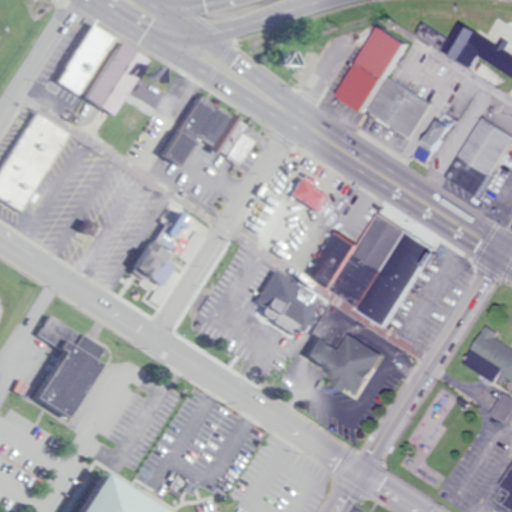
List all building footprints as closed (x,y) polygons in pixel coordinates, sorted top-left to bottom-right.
[(511,41),(507,51),(456,23),(440,53),(469,69),(477,57),(511,76),(511,74),(511,41)] [(361,114),(401,41),(374,26),(334,99),(361,114)] [(77,100),(106,115),(138,58),(110,42),(77,100)] [(51,82),(70,94),(90,62),(85,59),(77,70),(64,61),(51,82)] [(368,115),(412,139),(431,103),(387,79),(368,115)] [(0,204),(17,213),(61,131),(29,114),(26,114),(0,163),(0,204)] [(511,134),(478,117),(445,179),(478,196),(511,134)] [(233,163),(242,143),(229,136),(219,156),(233,163)] [(178,140),(157,144),(160,159),(180,155),(178,140)] [(313,213),(324,195),(293,177),(283,196),(313,213)] [(305,279),(386,326),(432,247),(375,214),(356,246),(332,232),(305,279)] [(494,383),(499,374),(511,381),(511,344),(483,327),(461,363),(494,383)] [(328,385),(357,399),(379,351),(345,335),(339,347),(309,334),(298,359),(332,375),(328,385)] [(505,421),(511,410),(511,398),(503,393),(491,411),(505,421)] [(511,467),(503,475),(499,484),(507,495),(501,506),(511,511),(511,467)] [(65,511),(91,472),(153,511),(152,511),(65,511)]
